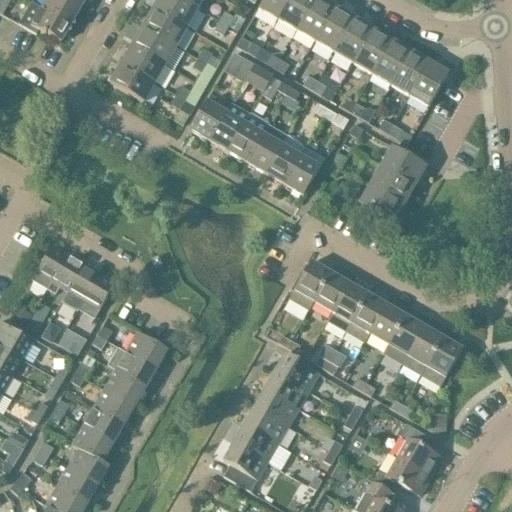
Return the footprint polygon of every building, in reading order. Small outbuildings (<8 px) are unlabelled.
[(63,0),(45,0),(40,10),(69,28),(80,10),(63,0)] [(63,0),(80,10),(85,0),(63,0)] [(186,30),(197,12),(177,0),(158,0),(153,11),(186,30)] [(204,0),(177,0),(197,12),(204,0)] [(264,0),(258,11),(277,23),(290,0),(264,0)] [(296,33),(315,0),(290,0),(277,23),(296,33)] [(314,44),(334,10),(316,0),(315,0),(296,33),(314,44)] [(38,33),(43,36),(42,38),(45,39),(46,38),(59,46),(69,28),(40,10),(31,5),(18,27),(35,37),(38,33)] [(334,10),(314,44),(333,55),(352,21),(334,10)] [(142,29),(176,49),(186,30),(153,11),(142,29)] [(224,15),(218,24),(228,29),(233,21),(224,15)] [(333,55),(352,66),(371,32),(352,21),(333,55)] [(228,29),(218,24),(213,33),(222,38),(228,29)] [(165,68),(176,49),(142,29),(131,48),(165,68)] [(371,77),(390,43),(371,32),(352,66),(371,77)] [(250,46),(241,40),(236,50),(245,55),(250,46)] [(371,77),(390,88),(410,54),(390,43),(371,77)] [(154,86),(165,68),(131,48),(121,66),(154,86)] [(202,52),(196,61),(206,67),(211,58),(202,52)] [(428,65),(410,54),(390,88),(408,98),(428,65)] [(274,72),(279,62),(270,57),(265,66),(274,72)] [(233,81),(243,64),(233,58),(222,75),(233,81)] [(206,67),(196,61),(191,70),(201,75),(206,67)] [(288,67),(279,62),(274,72),(283,77),(288,67)] [(253,69),(252,69),(243,64),(239,71),(248,77),(253,69)] [(448,76),(428,65),(408,98),(428,110),(448,76)] [(143,105),(154,86),(121,66),(109,86),(143,105)] [(253,69),(248,77),(244,85),(263,95),(272,78),(253,67),(252,69),(253,69)] [(237,74),(231,85),(240,90),(246,80),(237,74)] [(302,88),(311,93),(316,84),(307,78),(302,88)] [(316,84),(311,93),(320,98),(326,89),(316,84)] [(276,93),(285,98),(290,91),(280,85),(276,93)] [(180,89),(175,98),(184,104),(190,95),(180,89)] [(290,91),(285,98),(294,103),(299,96),(290,91)] [(184,104),(175,98),(169,107),(179,113),(184,104)] [(349,115),(354,106),(345,101),(340,110),(349,115)] [(225,116),(225,115),(206,104),(189,133),(208,144),(225,116)] [(231,106),(225,115),(225,116),(208,144),(227,155),(249,117),(231,106)] [(363,112),(354,106),(349,115),(359,120),(363,112)] [(323,120),(327,112),(318,107),(313,114),(323,120)] [(336,117),(327,112),(323,120),(332,125),(336,117)] [(250,116),(249,117),(227,155),(246,166),(268,128),(269,127),(250,116)] [(386,137),(392,127),(383,122),(377,132),(386,137)] [(353,127),(348,137),(357,142),(362,133),(353,127)] [(401,133),(392,127),(386,137),(396,142),(401,133)] [(287,139),(268,128),(246,166),(265,177),(287,139)] [(265,177),(283,188),(300,159),(304,153),(287,138),(287,139),(265,177)] [(391,149),(380,168),(414,188),(425,169),(391,149)] [(300,159),(283,188),(303,199),(319,170),(324,162),(305,151),(304,153),(300,159)] [(331,165),(340,171),(346,161),(336,156),(331,165)] [(335,180),(340,171),(331,165),(326,174),(335,180)] [(403,207),(414,188),(380,168),(369,187),(403,207)] [(403,207),(369,187),(358,207),(392,227),(403,207)] [(31,283),(47,293),(67,257),(51,248),(31,283)] [(58,290),(67,294),(83,266),(67,257),(47,293),(54,297),(58,290)] [(310,265),(294,293),(288,303),(308,315),(313,305),(329,277),(310,265)] [(83,266),(67,294),(74,299),(69,308),(77,313),(99,276),(83,266)] [(99,276),(77,313),(93,322),(115,285),(99,276)] [(313,305),(331,315),(332,316),(348,288),(329,277),(313,305)] [(367,298),(348,288),(332,316),(331,315),(326,325),(345,336),(367,298)] [(385,309),(367,298),(345,336),(363,347),(369,337),(375,327),(385,309)] [(388,348),(404,320),(385,309),(375,327),(369,337),(388,348)] [(14,322),(25,329),(30,321),(32,318),(20,311),(14,322)] [(33,319),(27,330),(36,335),(43,323),(34,317),(33,319)] [(423,331),(404,320),(388,348),(382,357),(401,368),(423,331)] [(0,350),(20,362),(31,344),(0,326),(0,350)] [(58,337),(56,332),(50,328),(43,340),(53,346),(58,337)] [(102,329),(96,338),(106,343),(111,334),(102,329)] [(69,330),(58,348),(65,352),(75,334),(69,330)] [(442,342),(423,331),(401,368),(420,379),(433,357),(442,342)] [(125,355),(156,372),(167,353),(137,335),(125,355)] [(100,353),(106,343),(96,338),(91,347),(100,353)] [(276,346),(286,351),(291,343),(281,338),(276,346)] [(461,353),(442,342),(433,357),(420,379),(439,390),(445,381),(461,353)] [(291,343),(286,351),(295,356),(300,348),(291,343)] [(20,362),(0,350),(0,372),(11,379),(20,362)] [(106,369),(115,373),(145,391),(156,372),(125,355),(117,351),(106,369)] [(274,375),(308,395),(318,377),(284,357),(274,375)] [(323,373),(328,365),(318,360),(314,367),(323,373)] [(337,370),(328,365),(323,373),(332,378),(337,370)] [(80,366),(74,375),(84,381),(89,371),(80,366)] [(11,379),(0,372),(0,394),(1,395),(11,379)] [(53,381),(61,385),(66,376),(59,372),(53,381)] [(145,391),(115,373),(104,392),(134,410),(145,391)] [(84,381),(74,375),(69,384),(79,390),(84,381)] [(308,395),(274,375),(263,393),(298,413),(308,395)] [(53,381),(48,390),(44,398),(51,402),(56,394),(61,385),(53,381)] [(351,389),(361,394),(365,387),(356,381),(351,389)] [(365,387),(361,394),(370,400),(374,392),(365,387)] [(134,410),(104,392),(93,411),(123,428),(134,410)] [(298,413),(263,393),(253,411),(287,430),(298,413)] [(58,403),(53,412),(62,418),(68,408),(58,403)] [(389,410),(398,416),(403,408),(393,403),(389,410)] [(34,414),(42,418),(47,410),(40,405),(34,414)] [(403,408),(398,416),(407,421),(411,413),(403,408)] [(354,409),(348,419),(356,423),(362,413),(354,409)] [(112,447),(123,428),(93,411),(82,430),(112,447)] [(287,430),(253,411),(243,428),(277,448),(287,430)] [(62,418),(53,412),(48,421),(57,426),(62,418)] [(37,427),(42,418),(34,414),(29,423),(37,427)] [(356,423),(348,419),(342,429),(350,433),(356,423)] [(396,461),(430,480),(441,461),(421,450),(427,439),(406,427),(399,439),(406,443),(396,461)] [(267,466),(277,448),(243,428),(233,446),(267,466)] [(427,429),(427,432),(444,442),(445,432),(445,430),(427,429)] [(71,449),(77,453),(78,453),(101,466),(102,465),(112,447),(82,430),(71,449)] [(14,448),(22,453),(27,443),(20,439),(14,448)] [(334,444),(328,454),(336,458),(341,448),(334,444)] [(43,445),(38,454),(48,459),(53,451),(43,445)] [(313,445),(309,453),(317,458),(321,450),(313,445)] [(256,484),(267,466),(233,446),(222,464),(229,468),(222,479),(249,495),(256,484)] [(14,448),(10,457),(17,461),(22,453),(14,448)] [(108,469),(102,465),(101,466),(78,453),(77,453),(67,471),(97,488),(108,469)] [(48,459),(38,454),(32,463),(42,469),(48,459)] [(336,458),(328,454),(322,464),(330,468),(336,458)] [(419,499),(430,480),(396,461),(386,478),(378,474),(372,485),(392,498),(398,487),(419,499)] [(12,469),(5,465),(0,473),(7,478),(12,469)] [(57,489),(87,506),(97,488),(67,471),(57,489)] [(22,475),(15,483),(24,490),(31,482),(22,475)] [(307,489),(315,493),(321,483),(313,479),(307,489)] [(209,482),(204,492),(215,498),(220,488),(209,482)] [(24,490),(15,483),(9,492),(17,499),(24,490)] [(354,511),(394,511),(387,508),(392,498),(372,485),(366,496),(364,495),(354,511)] [(83,511),(87,506),(57,489),(45,509),(47,510),(50,511),(83,511)]
